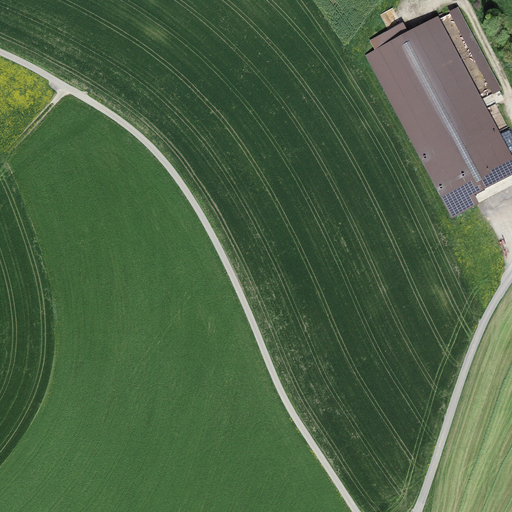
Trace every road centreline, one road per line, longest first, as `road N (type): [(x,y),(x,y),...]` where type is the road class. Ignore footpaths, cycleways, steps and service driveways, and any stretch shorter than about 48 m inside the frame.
road 1 (unclassified): [(511,276),(474,343),(416,511)]
road 2 (track): [(511,108),(462,1),(453,0)]
